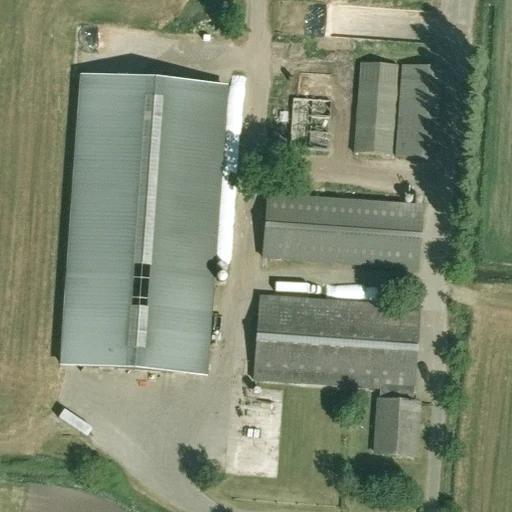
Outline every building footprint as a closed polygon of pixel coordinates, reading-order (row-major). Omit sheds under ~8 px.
[(391,158),(397,97),(399,67),(360,64),(352,154),(391,158)] [(203,377),(216,85),(75,75),(61,367),(203,377)] [(326,153),(329,103),(291,101),(288,151),(326,153)] [(421,208),(264,197),(260,259),(417,270),(421,208)] [(412,404),(419,309),(258,298),(252,381),(379,390),(379,402),(412,404)] [(418,404),(412,404),(379,402),(375,455),(415,457),(418,404)]
